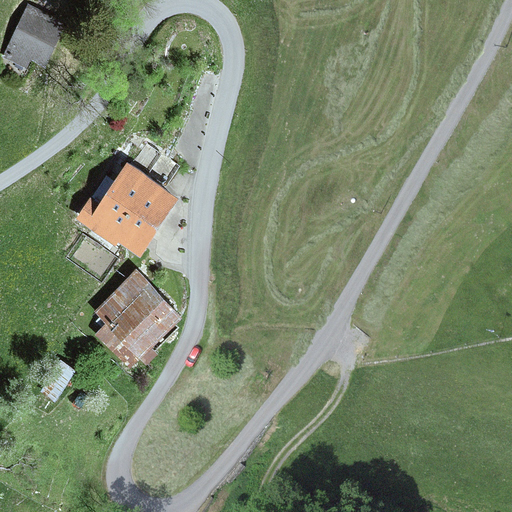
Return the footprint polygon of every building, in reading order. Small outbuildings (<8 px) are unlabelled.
[(69,27),(29,8),(6,57),(29,68),(33,59),(50,67),(69,27)] [(182,165),(145,143),(132,164),(170,186),(182,165)] [(95,194),(81,218),(124,244),(127,239),(151,254),(186,196),(170,186),(132,164),(109,202),(95,194)] [(140,267),(99,311),(110,321),(98,334),(136,370),(189,314),(140,267)] [(63,354),(43,384),(60,395),(80,366),(63,354)]
